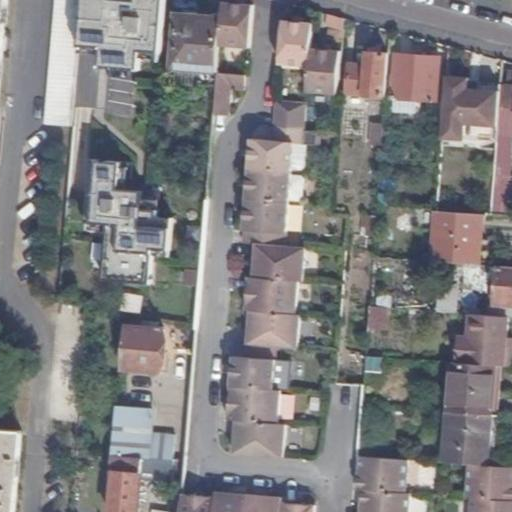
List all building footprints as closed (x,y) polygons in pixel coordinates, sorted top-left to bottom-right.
[(73,129),(83,0),(57,0),(48,128),(73,129)] [(114,0),(83,0),(80,49),(108,52),(107,71),(133,72),(135,55),(162,57),(166,0),(136,0),(136,2),(114,1),(114,0)] [(254,10),(223,7),(222,22),(220,49),(250,52),(254,10)] [(345,34),(346,22),(328,17),(328,30),(345,34)] [(173,70),(218,75),(220,49),(222,22),(177,18),(176,36),(171,36),(170,50),(175,51),(173,70)] [(310,69),(312,52),(314,26),(284,23),(280,67),(310,69)] [(340,97),(343,54),(312,52),(310,69),(308,95),(340,97)] [(385,99),(388,57),(369,55),(368,67),(352,66),(349,96),(385,99)] [(397,101),(430,103),(438,104),(439,102),(441,62),(398,57),(394,100),(397,101)] [(246,93),(247,79),(217,76),(216,91),(232,92),(246,93)] [(471,82),(448,79),(443,147),(465,149),(465,143),(498,145),(498,140),(500,120),(501,110),(502,95),(478,93),(470,92),(470,85),(471,82)] [(479,86),(470,85),(470,92),(478,93),(479,86)] [(229,119),(232,92),(216,91),(214,118),(229,119)] [(429,117),(430,103),(397,101),(396,114),(429,117)] [(306,121),(307,107),(278,105),(276,118),(306,121)] [(500,120),(511,120),(511,111),(506,111),(501,110),(500,120)] [(275,132),(305,134),(306,121),(276,118),(275,132)] [(511,120),(500,120),(498,140),(498,145),(496,180),(511,181),(511,165),(511,120)] [(372,148),(383,149),(385,129),(374,128),(372,148)] [(304,149),(305,134),(275,132),(274,145),(296,147),(296,148),(304,149)] [(253,143),(251,173),(294,176),(296,148),(296,147),(274,145),(253,143)] [(132,165),(93,163),(90,205),(90,223),(157,227),(158,193),(131,191),(132,165)] [(251,173),(248,203),(291,206),(292,204),(294,179),(294,176),(251,173)] [(303,180),(294,179),(292,204),(301,205),(305,203),(306,183),(303,180)] [(88,240),(90,223),(90,205),(68,203),(64,238),(88,240)] [(259,234),(258,248),(288,250),(291,206),(248,203),(246,233),(259,234)] [(478,248),(480,218),(438,215),(434,264),(457,266),(482,268),(483,249),(478,248)] [(246,233),(245,247),(258,248),(259,234),(246,233)] [(301,285),(305,285),(308,251),(288,250),(258,248),(255,281),(301,285)] [(475,278),(491,279),(491,268),(482,268),(457,266),(457,275),(475,276),(475,278)] [(491,279),(501,281),(502,269),(491,268),(491,279)] [(511,307),(511,269),(502,269),(501,281),(499,306),(511,307)] [(252,314),(298,318),(301,285),(255,281),(250,281),(247,313),(252,314)] [(440,287),(439,312),(459,313),(460,288),(440,287)] [(389,333),(390,311),(372,309),(369,337),(377,338),(378,333),(389,333)] [(279,349),(299,352),(303,318),(298,318),(252,314),(250,347),(279,349)] [(497,369),(511,370),(511,349),(509,349),(510,341),(511,320),(474,317),(473,340),(463,340),(461,366),(497,369)] [(162,375),(165,332),(159,332),(160,326),(141,324),(142,330),(128,330),(126,372),(162,375)] [(248,360),(250,347),(236,346),(234,359),(248,360)] [(232,389),(275,392),(279,349),(250,347),(248,360),(234,359),(232,389)] [(383,376),(384,360),(368,359),(366,375),(383,376)] [(450,415),(493,418),(497,369),(461,366),(454,366),(450,415)] [(279,426),(282,393),(275,392),(232,389),(229,422),(237,423),(279,426)] [(489,469),(493,418),(450,415),(446,466),(470,468),(489,469)] [(152,421),(117,419),(114,458),(149,461),(152,421)] [(234,456),(285,460),(288,427),(279,426),(237,423),(234,456)] [(0,511),(16,511),(23,434),(0,432),(0,511)] [(379,442),(362,440),(361,459),(378,460),(379,442)] [(407,495),(410,463),(378,460),(361,459),(359,491),(364,491),(407,495)] [(144,462),(114,460),(113,476),(117,476),(114,511),(139,511),(143,478),(142,477),(142,476),(144,462)] [(151,463),(144,462),(142,476),(150,476),(151,463)] [(175,465),(151,463),(150,476),(173,477),(175,465)] [(511,503),(511,471),(489,469),(470,468),(467,500),(473,501),(511,503)] [(411,511),(412,496),(407,495),(364,491),(362,511),(411,511)] [(216,511),(249,511),(251,499),(218,496),(217,501),(216,511)] [(216,511),(217,501),(183,497),(181,511),(216,511)] [(251,499),(249,511),(282,511),(283,506),(283,502),(251,499)] [(511,511),(511,503),(473,501),(472,511),(511,511)]
